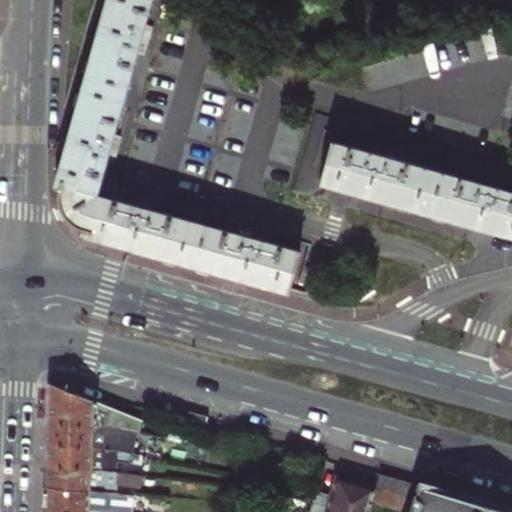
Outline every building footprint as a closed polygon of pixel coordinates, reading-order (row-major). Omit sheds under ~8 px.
[(289,297),(300,256),(97,201),(151,0),(105,0),(59,174),(60,174),(58,190),(62,191),(62,195),(63,204),(65,212),(69,219),(74,225),(78,230),(84,234),(82,240),(96,244),(96,248),(145,261),(274,296),(274,293),(289,297)] [(426,0),(421,7),(438,19),(450,4),(445,0),(426,0)] [(511,239),(511,197),(331,147),(320,187),(336,191),(335,195),(506,241),(507,238),(511,239)] [(47,421),(121,429),(123,413),(115,410),(49,383),(47,421)] [(47,421),(46,445),(92,449),(134,457),(138,458),(139,447),(161,450),(162,433),(121,429),(47,421)] [(92,449),(46,445),(45,467),(115,473),(115,463),(134,465),(134,457),(92,449)] [(115,474),(115,473),(45,467),(44,489),(114,495),(115,486),(132,487),(132,477),(115,474)] [(384,507),(391,479),(379,475),(375,489),(371,504),(384,507)] [(314,504),(311,511),(368,511),(371,504),(375,489),(337,479),(332,496),(317,492),(314,504)] [(403,482),(391,479),(384,507),(395,510),(403,482)] [(409,511),(417,486),(403,482),(395,510),(400,511),(409,511)] [(511,511),(417,486),(409,511),(511,511)] [(114,495),(44,489),(43,509),(75,511),(114,511),(114,507),(173,511),(191,511),(192,502),(114,495)]
